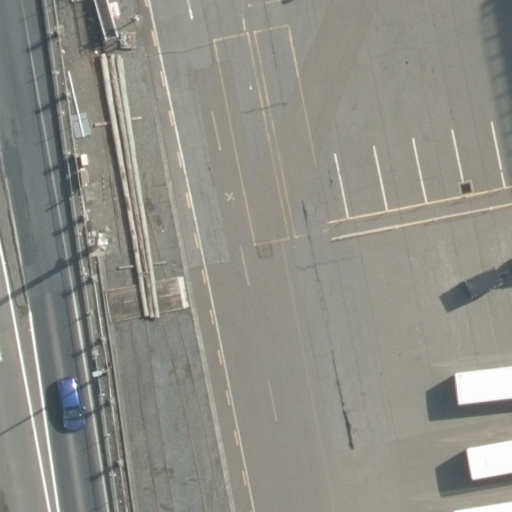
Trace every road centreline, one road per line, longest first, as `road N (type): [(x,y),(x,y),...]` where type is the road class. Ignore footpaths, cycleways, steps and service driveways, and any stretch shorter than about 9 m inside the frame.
road 1 (motorway): [(0,112),(64,511)]
road 2 (primary): [(0,272),(54,511)]
